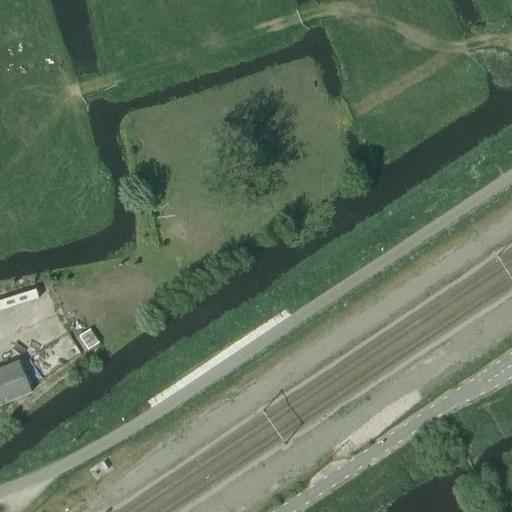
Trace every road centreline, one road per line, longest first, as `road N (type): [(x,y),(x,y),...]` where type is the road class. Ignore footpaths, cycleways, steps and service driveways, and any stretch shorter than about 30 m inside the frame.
road 1 (unclassified): [(0,493),(136,425),(511,177)]
road 2 (track): [(0,173),(74,91),(284,21),(335,11),(453,48),(511,42)]
road 3 (unclassified): [(282,511),(511,360)]
